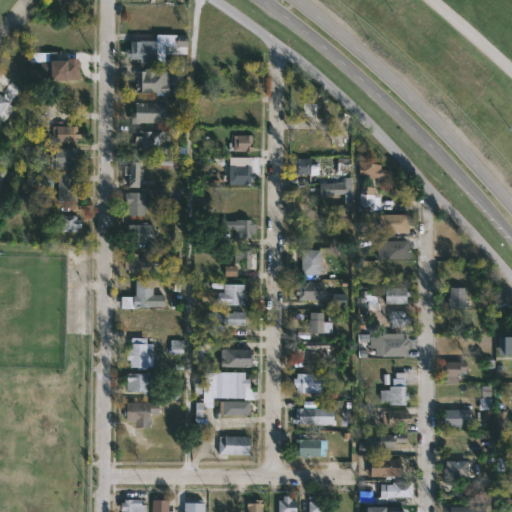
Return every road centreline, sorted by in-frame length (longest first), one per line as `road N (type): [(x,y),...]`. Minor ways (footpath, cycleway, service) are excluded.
road 1 (residential): [(103,511),(108,0)]
road 2 (residential): [(271,475),(276,44)]
road 3 (residential): [(511,281),(355,110),(211,0)]
road 4 (residential): [(427,481),(424,188)]
road 5 (tertiary): [(492,186),(397,88),(294,0)]
road 6 (residential): [(346,477),(104,475)]
road 7 (tertiary): [(262,0),(432,144)]
